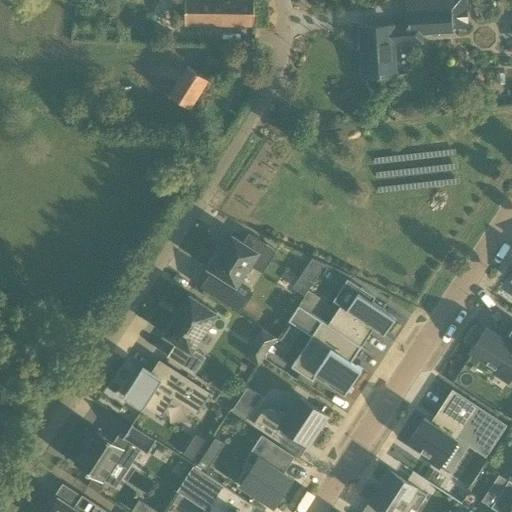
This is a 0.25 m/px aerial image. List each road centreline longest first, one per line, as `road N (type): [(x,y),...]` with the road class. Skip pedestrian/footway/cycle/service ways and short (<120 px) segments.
road 1 (residential): [(0,508),(245,133),(274,80),(281,48)]
road 2 (residential): [(511,210),(316,511)]
